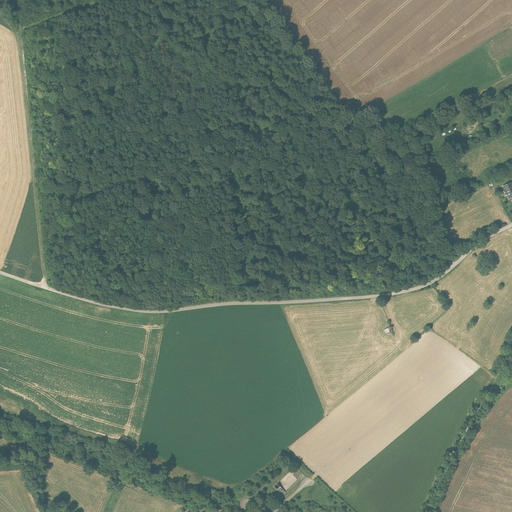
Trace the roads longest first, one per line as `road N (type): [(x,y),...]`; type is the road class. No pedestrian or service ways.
road 1 (unclassified): [(0,271),(150,311),(318,300),(426,282),(488,235)]
road 2 (track): [(266,0),(451,263)]
road 3 (track): [(15,0),(43,286)]
